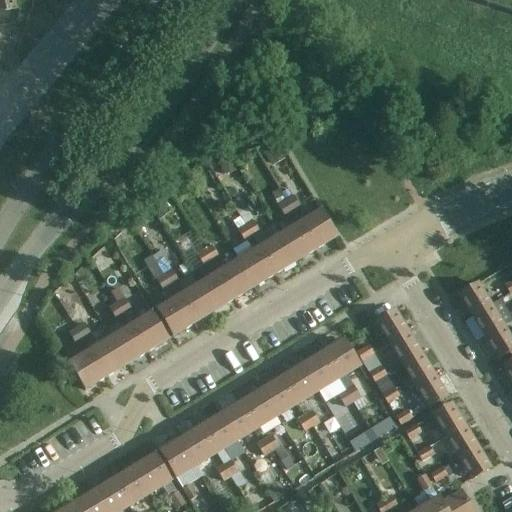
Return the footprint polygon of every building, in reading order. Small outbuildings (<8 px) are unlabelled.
[(277,149),(265,156),(264,156),(271,168),(283,160),(277,149)] [(233,163),(219,168),(222,176),(236,172),(233,163)] [(285,202),(293,215),(300,211),(293,198),(285,202)] [(151,210),(157,219),(168,211),(161,202),(151,209),(151,210)] [(293,215),(285,202),(277,207),(285,220),(293,215)] [(252,222),(252,223),(244,210),(237,214),(240,220),(244,227),(252,240),(260,235),(252,222)] [(319,211),(319,212),(298,224),(315,252),(336,240),(319,211)] [(244,244),(252,240),(244,227),(240,220),(234,224),(238,231),(237,231),(244,244)] [(315,252),(298,224),(278,236),(295,264),(315,252)] [(295,264),(278,236),(257,249),(274,277),(295,264)] [(211,247),(204,251),(212,265),(219,261),(211,247)] [(274,277),(257,249),(237,261),(254,289),(274,277)] [(205,280),(196,286),(213,314),(233,301),(217,273),(212,265),(204,251),(196,256),(203,268),(199,271),(205,280)] [(168,303),(155,311),(172,339),(193,326),(160,271),(154,261),(152,257),(143,263),(155,282),(155,281),(168,303)] [(254,289),(237,261),(217,273),(233,301),(254,289)] [(166,268),(160,271),(193,326),(213,314),(196,286),(183,293),(170,271),(169,272),(166,268)] [(478,284),(459,296),(472,318),(491,306),(478,285),(478,284)] [(116,305),(124,317),(131,313),(123,300),(116,305)] [(491,306),(472,318),(485,339),(504,328),(511,323),(511,320),(500,301),(496,303),(491,306)] [(108,309),(116,322),(124,317),(116,305),(108,309)] [(388,346),(407,334),(394,312),(374,324),(388,346)] [(129,327),(146,354),(167,342),(150,314),(129,327)] [(75,329),(83,342),(91,338),(83,325),(75,329)] [(146,354),(129,327),(109,339),(126,367),(146,354)] [(511,340),(504,328),(485,339),(499,362),(511,353),(511,340)] [(75,329),(67,334),(75,347),(83,342),(75,329)] [(407,334),(388,346),(401,367),(420,356),(407,334)] [(126,367),(109,339),(88,351),(105,379),(126,367)] [(339,384),(340,383),(360,371),(343,342),(322,355),(339,384)] [(356,355),(361,363),(373,356),(368,347),(356,355)] [(105,379),(88,351),(67,364),(84,392),(105,379)] [(302,368),(319,396),(339,384),(322,355),(302,368)] [(420,356),(401,367),(414,389),(433,377),(420,356)] [(511,361),(502,368),(511,383),(511,361)] [(281,380),(299,408),(319,396),(302,368),(281,380)] [(369,376),(374,385),(386,378),(381,369),(369,376)] [(433,377),(414,389),(427,411),(447,399),(433,377)] [(261,392),(278,421),(299,408),(281,380),(261,392)] [(345,392),(353,404),(360,400),(352,387),(345,392)] [(382,397),(387,406),(399,399),(394,390),(382,397)] [(241,405),(258,433),(278,421),(261,392),(241,405)] [(353,404),(345,392),(337,397),(338,399),(344,410),(353,404)] [(46,411),(61,402),(56,394),(41,403),(46,411)] [(220,417),(238,445),(258,433),(241,405),(220,417)] [(444,439),(464,427),(450,405),(431,417),(444,439)] [(304,416),(312,430),(319,425),(311,412),(304,416)] [(407,412),(395,419),(401,428),(413,421),(407,412)] [(304,416),(296,421),(304,435),(312,430),(304,416)] [(220,417),(200,429),(217,458),(226,453),(238,445),(220,417)] [(421,435),(416,426),(404,433),(409,442),(421,435)] [(464,427),(444,439),(457,461),(477,449),(464,427)] [(180,442),(197,470),(217,458),(200,429),(180,442)] [(279,450),(272,439),(271,436),(263,441),(271,454),(279,450)] [(255,446),(263,459),(271,454),(263,441),(255,446)] [(197,470),(180,442),(159,454),(176,483),(197,470)] [(429,448),(424,451),(417,455),(422,464),(434,457),(429,448)] [(477,449),(457,461),(470,483),(490,471),(477,449)] [(379,450),(373,454),(377,461),(383,457),(379,450)] [(155,458),(134,471),(150,498),(163,490),(169,499),(176,495),(170,486),(171,485),(155,458)] [(230,462),(222,466),(230,479),(238,475),(231,463),(230,462)] [(230,479),(222,466),(220,468),(215,470),(223,483),(224,483),(230,479)] [(442,469),(429,476),(435,485),(447,478),(442,469)] [(113,483),(130,510),(150,498),(134,471),(113,483)] [(432,489),(425,477),(415,482),(423,494),(432,489)] [(93,495),(103,511),(126,511),(130,510),(113,483),(93,495)] [(181,492),(189,504),(198,499),(190,486),(181,492)] [(417,510),(417,511),(472,511),(460,492),(441,503),(438,498),(417,510)] [(168,499),(176,511),(184,506),(177,494),(176,495),(169,499),(168,499)] [(73,508),(75,511),(103,511),(93,495),(73,508)] [(383,501),(383,502),(388,511),(395,511),(398,510),(391,497),(383,501)] [(388,511),(383,502),(374,506),(377,511),(388,511)]
